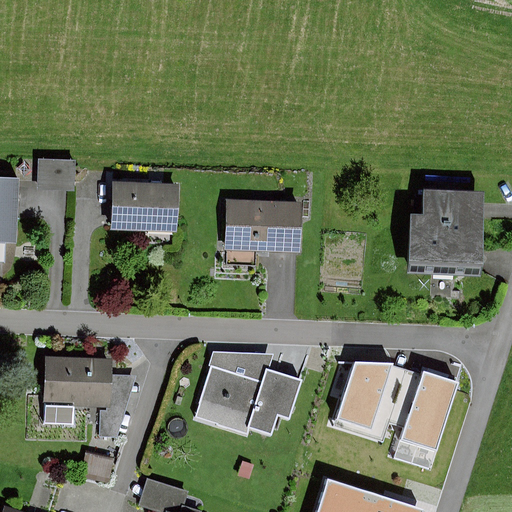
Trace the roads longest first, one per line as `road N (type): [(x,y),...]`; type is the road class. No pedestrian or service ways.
road 1 (residential): [(0,321),(503,344)]
road 2 (residential): [(503,344),(448,511)]
